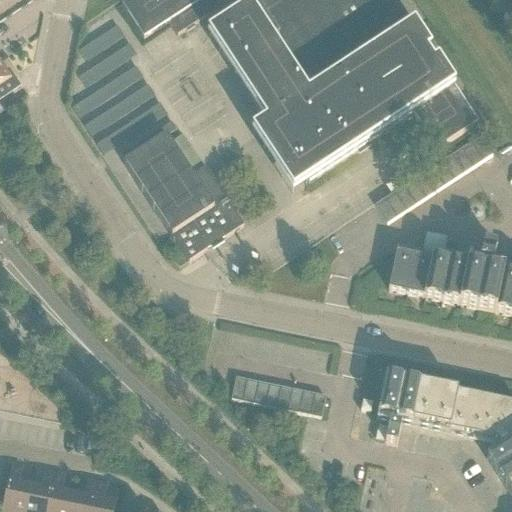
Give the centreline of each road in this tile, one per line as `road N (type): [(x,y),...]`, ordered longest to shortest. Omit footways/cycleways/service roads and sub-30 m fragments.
road 1 (residential): [(66,0),(46,113),(161,285),(214,303),(511,362)]
road 2 (secondary): [(260,511),(86,349)]
road 3 (secondary): [(86,349),(0,241)]
